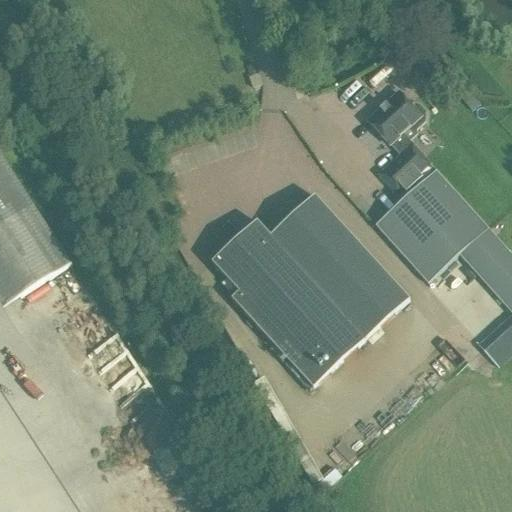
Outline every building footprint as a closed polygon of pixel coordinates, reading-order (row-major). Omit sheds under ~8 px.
[(399,9),(406,17),(416,9),(410,1),(399,9)] [(312,60),(306,63),(305,70),(312,74),(318,71),(319,64),(312,60)] [(263,87),(256,65),(247,68),(250,78),(249,78),(253,90),(263,87)] [(472,96),(464,87),(456,94),(464,102),(473,112),(481,106),(472,96)] [(399,92),(366,123),(390,149),(392,148),(399,156),(380,175),(378,176),(398,197),(400,195),(406,201),(376,228),(428,286),(460,257),(489,232),(489,231),(452,189),(437,172),(436,172),(431,167),(432,166),(405,135),(413,128),(417,132),(426,124),(426,114),(418,105),(413,105),(412,106),(399,92)] [(0,156),(0,268),(21,300),(72,266),(0,156)] [(271,239),(258,224),(212,265),(239,295),(232,301),(314,391),(411,303),(315,198),(271,239)] [(511,315),(511,257),(489,232),(460,257),(511,315)]
